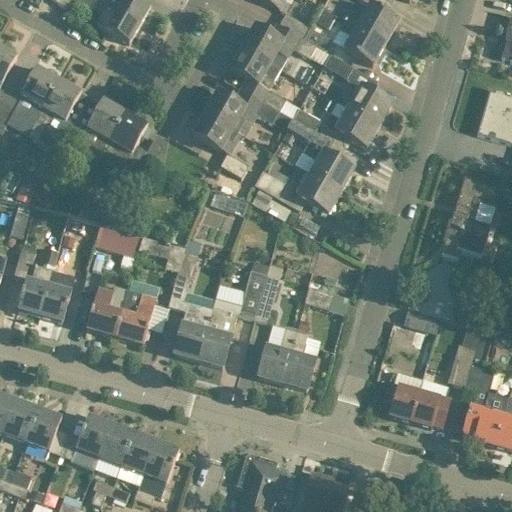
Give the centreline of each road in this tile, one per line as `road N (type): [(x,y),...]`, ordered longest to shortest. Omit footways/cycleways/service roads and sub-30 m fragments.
road 1 (residential): [(335,444),(463,0)]
road 2 (residential): [(199,0),(164,63),(144,81),(0,1)]
road 3 (unclassified): [(224,415),(0,352)]
road 4 (unclassified): [(511,498),(335,444)]
